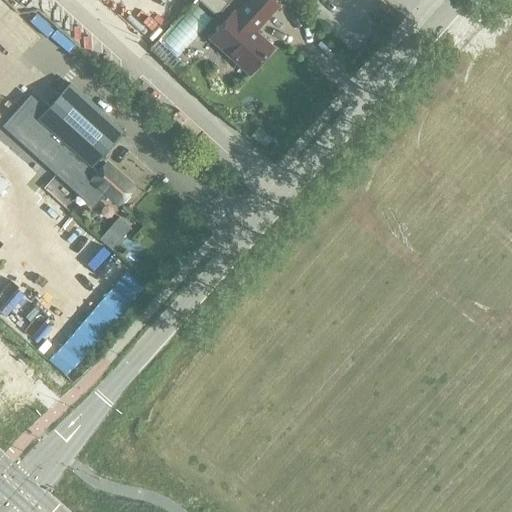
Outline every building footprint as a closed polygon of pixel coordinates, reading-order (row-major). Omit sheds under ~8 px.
[(230,0),(193,0),(192,1),(193,2),(194,0),(199,0),(218,17),(219,16),(217,15),(230,0)] [(255,30),(264,21),(278,6),(271,0),(248,0),(236,14),(234,13),(211,37),(249,72),(273,46),(255,30)] [(179,55),(211,20),(195,6),(164,41),(179,55)] [(152,42),(163,31),(158,26),(148,37),(152,42)] [(62,91),(26,132),(78,178),(86,185),(92,178),(118,201),(132,185),(106,162),(99,171),(92,165),(116,138),(123,130),(69,82),(62,91)] [(266,147),(273,139),(260,128),(253,136),(266,147)] [(67,213),(83,195),(64,179),(48,196),(67,213)] [(112,249),(131,228),(120,217),(100,239),(112,249)] [(127,259),(131,254),(126,250),(122,254),(127,259)] [(86,355),(144,288),(126,272),(68,339),(86,355)]
